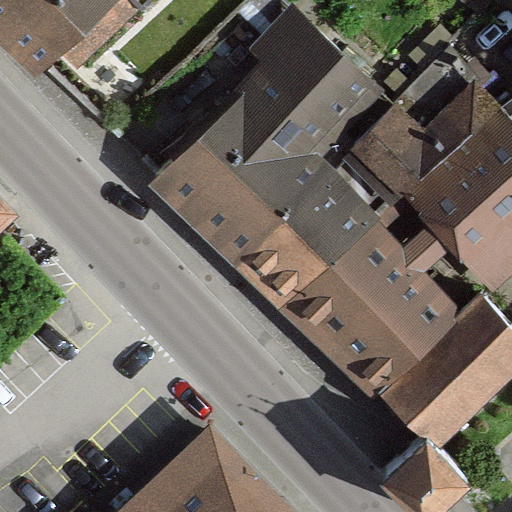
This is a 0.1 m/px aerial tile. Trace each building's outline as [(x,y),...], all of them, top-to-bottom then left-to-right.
[(55,0),(0,0),(0,52),(1,53),(55,0)] [(76,77),(152,0),(55,0),(1,53),(33,84),(57,60),(76,77)] [(378,77),(288,3),(246,48),(258,60),(145,182),(219,255),(308,153),(378,77)] [(511,94),(498,108),(492,102),(440,151),(398,196),(495,293),(511,275),(511,94)] [(398,196),(440,151),(392,108),(330,173),(308,153),(219,255),(282,319),(374,223),(398,196)] [(0,233),(16,220),(0,201),(0,233)] [(282,319),(378,400),(467,307),(374,223),(282,319)] [(467,307),(378,400),(418,435),(433,448),(511,364),(511,322),(480,295),(467,307)] [(299,511),(208,421),(116,511),(299,511)] [(437,511),(451,498),(467,482),(433,448),(418,435),(403,451),(375,479),(409,511),(437,511)]
